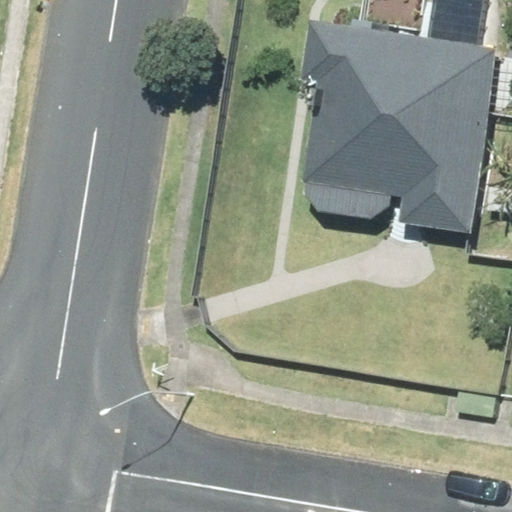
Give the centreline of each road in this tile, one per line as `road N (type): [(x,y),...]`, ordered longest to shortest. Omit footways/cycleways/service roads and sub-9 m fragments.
road 1 (tertiary): [(116,0),(44,459)]
road 2 (residential): [(44,459),(371,511)]
